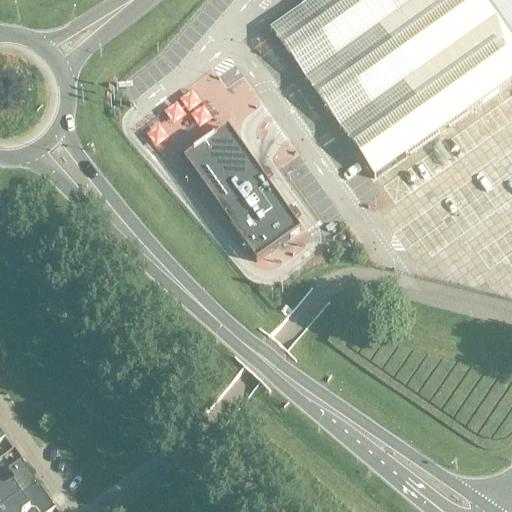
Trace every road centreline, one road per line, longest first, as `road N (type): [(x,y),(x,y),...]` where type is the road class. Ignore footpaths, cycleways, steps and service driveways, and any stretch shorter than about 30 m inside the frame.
road 1 (secondary): [(486,511),(331,402),(299,392)]
road 2 (secondary): [(184,287),(74,151),(62,118)]
road 3 (secondary): [(22,156),(184,287)]
road 4 (secondary): [(299,392),(316,416),(433,511)]
road 5 (secondary): [(299,392),(184,287)]
road 6 (residential): [(76,511),(0,405)]
